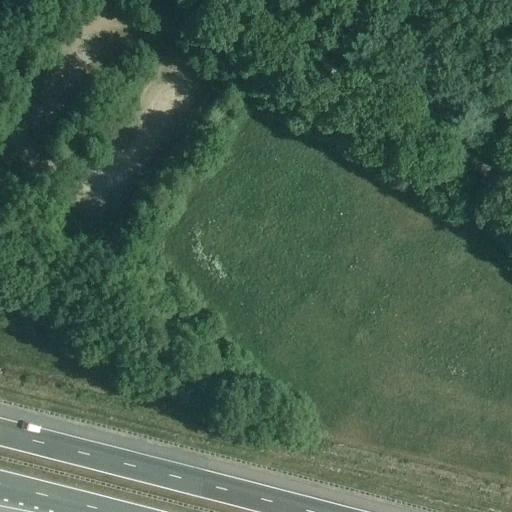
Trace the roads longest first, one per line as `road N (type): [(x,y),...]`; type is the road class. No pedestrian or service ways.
road 1 (track): [(511,188),(222,0)]
road 2 (motorway): [(302,511),(0,434)]
road 3 (unknown): [(272,0),(511,162)]
